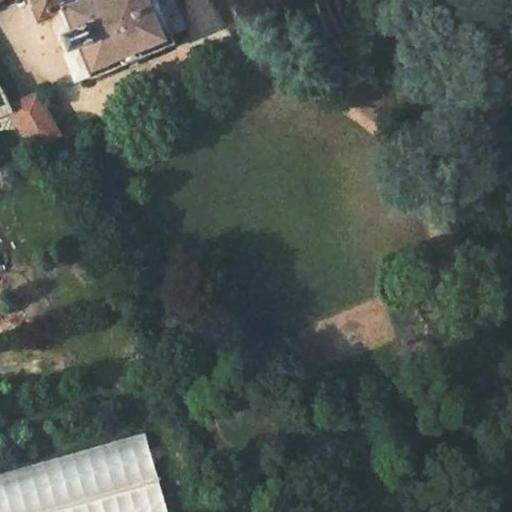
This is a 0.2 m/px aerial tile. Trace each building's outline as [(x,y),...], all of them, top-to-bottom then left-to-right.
[(97,74),(68,6),(65,0),(28,0),(39,25),(51,20),(77,83),(97,74)] [(81,0),(68,6),(97,74),(98,78),(177,45),(172,35),(157,0),(81,0)] [(186,30),(173,0),(157,0),(172,35),(186,30)] [(0,117),(16,111),(13,106),(0,82),(0,117)] [(62,135),(41,97),(13,106),(16,111),(37,148),(62,135)] [(166,511),(149,439),(0,473),(0,511),(166,511)]
